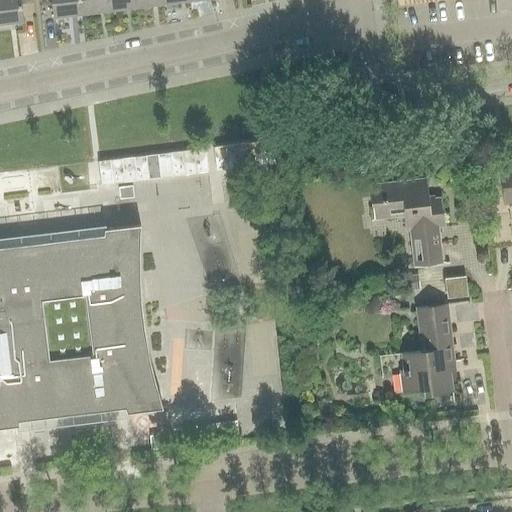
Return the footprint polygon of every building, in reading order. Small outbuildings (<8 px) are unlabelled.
[(0,0),(0,23),(23,21),(21,5),(20,0),(0,0)] [(80,0),(52,0),(55,17),(82,14),(80,0)] [(108,0),(80,0),(82,14),(109,10),(108,0)] [(135,0),(108,0),(109,10),(136,7),(135,0)] [(273,139),(214,147),(217,171),(276,163),(273,139)] [(209,172),(206,148),(99,161),(101,185),(209,172)] [(511,166),(500,168),(504,204),(511,202),(511,166)] [(439,227),(445,226),(442,196),(429,198),(427,181),(417,182),(416,178),(400,180),(401,184),(385,186),(386,190),(371,192),(374,220),(405,216),(406,231),(409,230),(414,267),(443,264),(439,227)] [(134,197),(133,185),(119,186),(121,199),(134,197)] [(145,332),(144,328),(142,302),(140,282),(140,277),(139,256),(140,251),(140,230),(141,225),(141,224),(105,229),(104,234),(0,246),(0,427),(19,425),(18,420),(125,407),(127,412),(163,408),(163,407),(161,402),(155,382),(154,378),(149,357),(145,332)] [(407,290),(417,289),(416,274),(406,275),(407,290)] [(448,297),(467,295),(465,276),(446,279),(448,297)] [(451,371),(456,370),(448,303),(416,307),(421,350),(401,353),(403,370),(400,371),(403,391),(424,389),(425,394),(453,390),(451,371)] [(164,448),(162,434),(150,436),(152,449),(164,448)]
